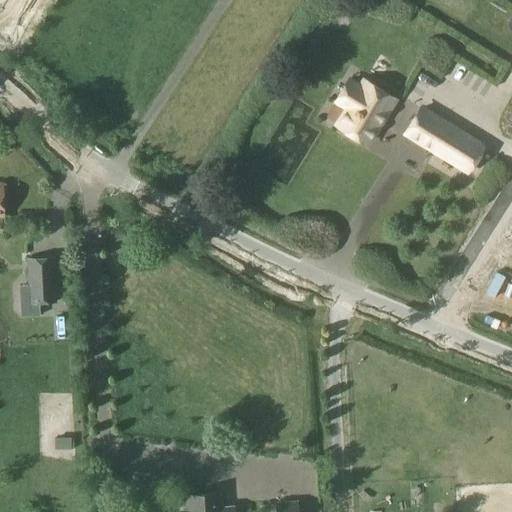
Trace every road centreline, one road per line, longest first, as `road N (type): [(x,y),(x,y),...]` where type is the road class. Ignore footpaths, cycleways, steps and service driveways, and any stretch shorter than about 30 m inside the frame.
road 1 (unclassified): [(434,328),(295,270),(111,175),(0,83)]
road 2 (residential): [(434,328),(511,203)]
